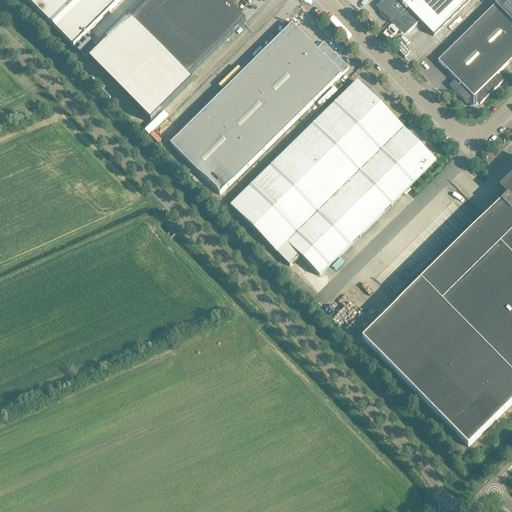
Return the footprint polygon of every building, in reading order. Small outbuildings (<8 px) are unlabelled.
[(26,0),(74,48),(122,0),(26,0)] [(131,21),(90,62),(151,124),(192,83),(188,79),(246,23),(235,12),(238,9),(230,2),(228,4),(223,0),(153,0),(132,22),(131,21)] [(380,10),(379,11),(401,34),(402,33),(407,33),(408,34),(419,22),(434,37),(433,37),(470,0),(383,0),(379,5),(380,6),(380,10)] [(480,105),(502,84),(503,82),(497,76),(511,60),(511,0),(501,0),(438,63),(456,80),(449,87),(467,105),(469,103),(471,106),(476,106),(478,103),(480,105)] [(324,44),(316,51),(292,26),(170,146),(220,196),(349,69),(324,44)] [(320,277),(409,189),(436,163),(357,83),(231,208),(290,268),(300,257),(320,277)] [(508,179),(505,181),(507,180),(509,182),(500,191),(507,198),(504,202),(503,202),(362,341),(468,448),(511,405),(511,176),(511,175),(511,174),(511,177),(508,179)] [(351,290),(326,313),(334,322),(359,299),(351,290)]
